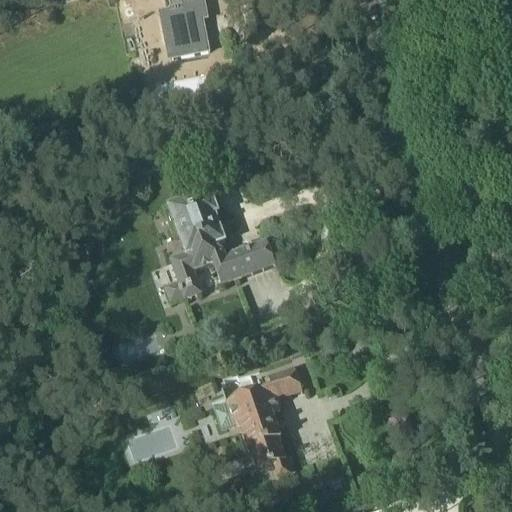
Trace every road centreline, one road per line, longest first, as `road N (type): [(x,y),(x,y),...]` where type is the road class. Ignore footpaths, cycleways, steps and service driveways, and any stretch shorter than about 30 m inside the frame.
road 1 (unclassified): [(511,498),(465,385),(394,166),(363,0)]
road 2 (unknown): [(400,184),(351,201),(315,273),(272,290)]
